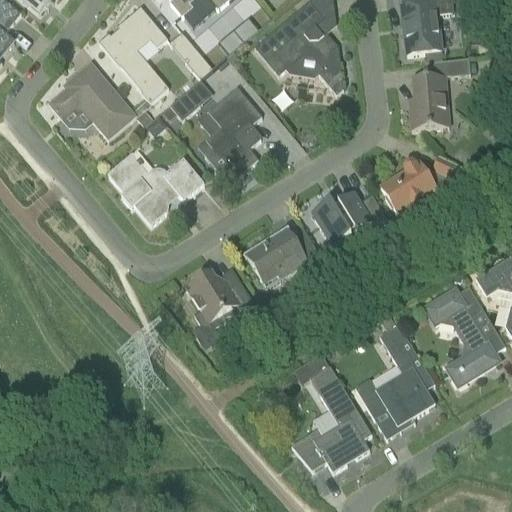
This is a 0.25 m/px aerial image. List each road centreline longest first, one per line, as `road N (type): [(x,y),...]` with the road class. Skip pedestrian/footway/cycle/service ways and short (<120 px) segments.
road 1 (residential): [(375,131),(172,266),(147,268),(123,254),(18,127),(15,108),(102,0)]
road 2 (residential): [(357,511),(364,498),(511,409)]
road 3 (residential): [(361,0),(375,131)]
